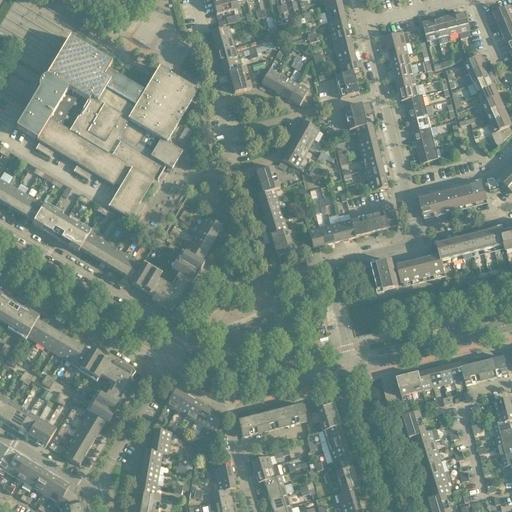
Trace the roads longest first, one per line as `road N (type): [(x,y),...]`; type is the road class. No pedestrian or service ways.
road 1 (residential): [(184,332),(0,223)]
road 2 (tertiary): [(173,353),(0,255)]
road 3 (tertiary): [(0,266),(142,349)]
road 4 (residential): [(142,349),(124,353),(0,280)]
road 5 (residential): [(227,133),(381,94)]
road 6 (tertiary): [(502,322),(349,358)]
road 7 (residential): [(108,493),(103,472),(167,364)]
road 8 (tertiary): [(384,360),(503,330)]
road 9 (tertiary): [(232,384),(288,385),(352,368)]
road 10 (residential): [(108,493),(0,436)]
road 11 (tertiary): [(349,358),(288,373),(229,374)]
